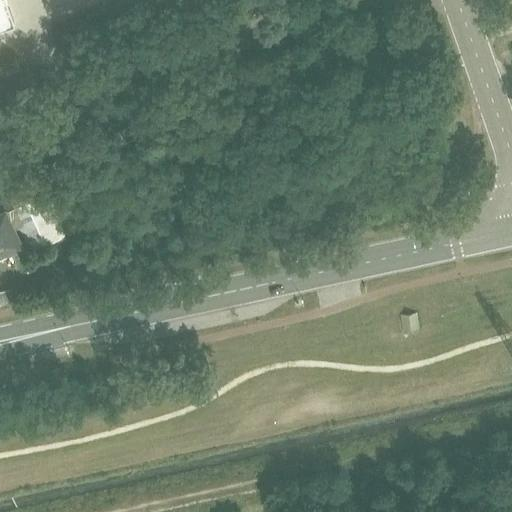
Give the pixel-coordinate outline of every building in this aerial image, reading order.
[(5,0),(0,0),(0,25),(13,21),(5,0)] [(66,157),(53,164),(43,169),(51,186),(54,191),(64,186),(77,179),(66,157)] [(69,197),(64,186),(54,191),(51,186),(42,169),(32,174),(39,191),(14,203),(16,205),(25,224),(20,226),(27,240),(32,251),(71,232),(69,228),(63,215),(57,203),(69,197)] [(444,189),(441,177),(416,182),(418,194),(444,189)] [(0,238),(6,251),(22,243),(5,208),(3,209),(2,207),(0,207),(0,238)] [(0,304),(20,298),(16,286),(0,290),(0,304)] [(400,315),(403,330),(419,327),(416,312),(400,315)]
